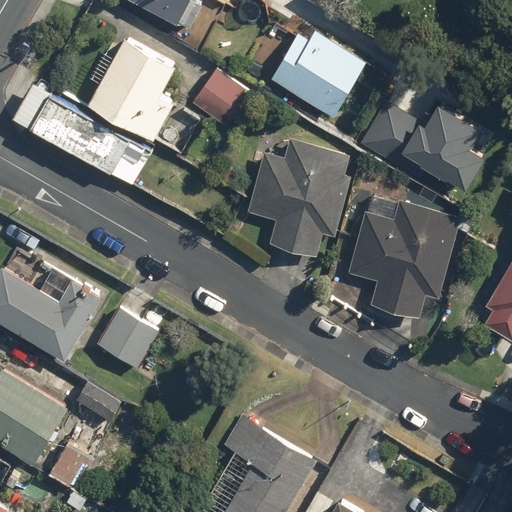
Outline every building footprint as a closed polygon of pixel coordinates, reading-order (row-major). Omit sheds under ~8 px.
[(203,0),(129,0),(164,19),(187,31),(203,0)] [(363,60),(302,22),(267,78),(328,116),(363,60)] [(284,37),(264,25),(247,52),(267,65),(284,37)] [(84,105),(134,134),(149,142),(174,98),(160,90),(174,65),(124,36),(84,105)] [(250,91),(216,66),(189,103),(223,128),(250,91)] [(109,171),(131,184),(151,150),(33,79),(10,118),(105,176),(109,171)] [(345,181),(337,179),(345,149),(289,135),(284,154),(262,149),(245,213),(256,216),(255,221),(267,224),(262,242),(318,257),(324,233),(331,235),(345,181)] [(344,277),(370,283),(365,301),(420,315),(425,296),(436,299),(456,216),(394,200),(365,193),(344,277)] [(511,204),(511,255),(497,284),(491,281),(478,307),(487,311),(480,324),(511,340),(511,202),(511,204)] [(81,270),(67,293),(9,258),(0,272),(0,310),(72,354),(92,322),(112,289),(81,270)] [(171,327),(127,301),(103,341),(147,367),(171,327)] [(0,428),(42,453),(56,461),(53,467),(79,483),(89,465),(100,446),(67,427),(83,399),(13,359),(0,381),(0,428)] [(132,393),(97,374),(85,397),(120,415),(132,393)] [(293,511),(326,453),(259,418),(244,409),(227,439),(243,448),(211,506),(222,511),(293,511)] [(354,489),(346,502),(340,511),(377,511),(381,506),(354,489)] [(0,494),(0,511),(14,511),(18,505),(0,494)]
